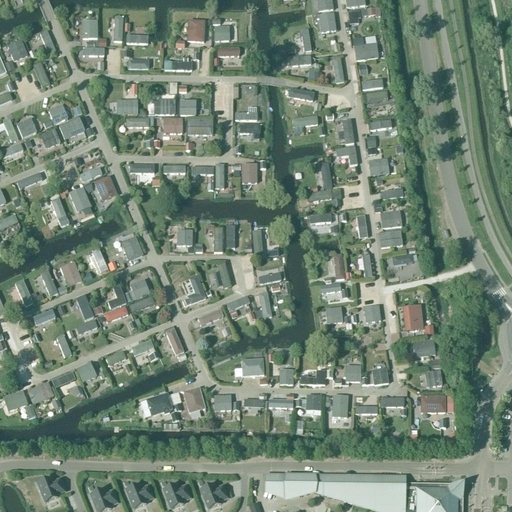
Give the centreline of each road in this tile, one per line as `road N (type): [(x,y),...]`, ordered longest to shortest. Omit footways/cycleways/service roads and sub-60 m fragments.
road 1 (tertiary): [(511,314),(465,237),(448,186),(420,0)]
road 2 (residential): [(244,468),(482,471)]
road 3 (residential): [(64,464),(244,468)]
